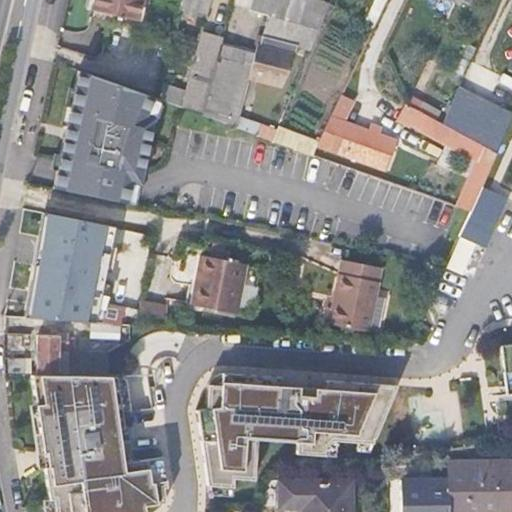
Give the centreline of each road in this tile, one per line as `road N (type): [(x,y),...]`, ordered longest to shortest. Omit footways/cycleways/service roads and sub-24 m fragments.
road 1 (residential): [(184,511),(190,492),(178,399),(192,368),(212,351),(429,361),(445,354),(511,274)]
road 2 (secondary): [(0,154),(34,0)]
